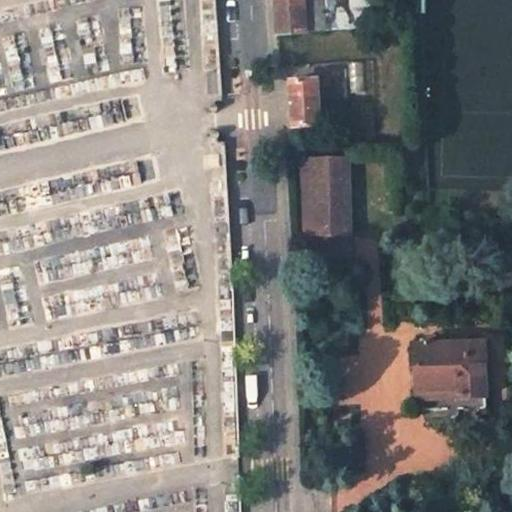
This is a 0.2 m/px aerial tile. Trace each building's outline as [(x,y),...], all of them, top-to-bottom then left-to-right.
[(277,0),(280,33),(309,31),(306,0),(277,0)] [(327,31),(325,0),(306,0),(309,31),(327,31)] [(331,81),(319,82),(320,107),(332,106),(331,81)] [(319,82),(292,83),(294,125),(321,124),(320,107),(319,82)] [(349,234),(347,160),(314,161),(315,235),(349,234)] [(314,161),(302,161),(305,235),(315,235),(314,161)] [(485,344),(418,346),(420,406),(421,409),(424,411),(426,411),(427,420),(454,419),(457,418),(460,415),(462,410),(487,409),(485,344)]
